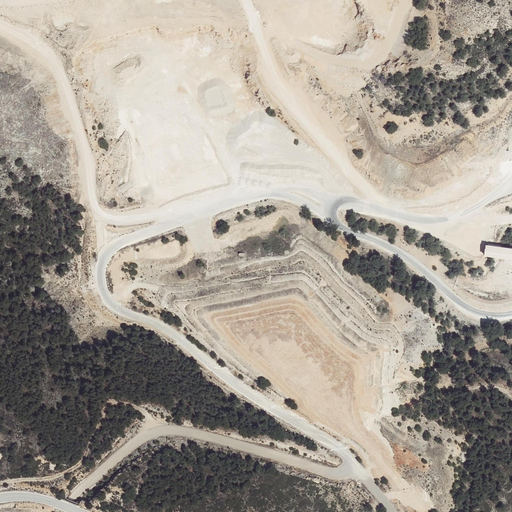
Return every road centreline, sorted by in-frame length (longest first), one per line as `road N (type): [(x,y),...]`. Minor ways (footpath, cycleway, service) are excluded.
road 1 (track): [(188,218),(98,214),(85,142),(57,64),(0,23)]
road 2 (track): [(370,205),(291,106),(242,0)]
road 3 (track): [(157,429),(136,406),(109,403),(71,469),(0,484)]
road 4 (track): [(258,35),(279,34),(314,55),(370,64),(401,0)]
